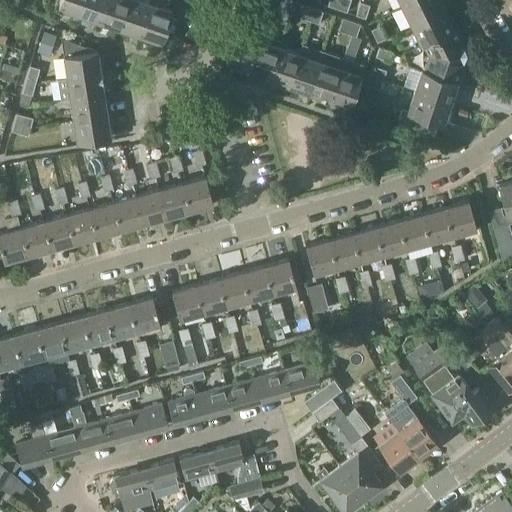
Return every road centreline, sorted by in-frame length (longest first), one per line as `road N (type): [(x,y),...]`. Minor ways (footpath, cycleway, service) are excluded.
road 1 (residential): [(49,511),(86,468),(257,420),(277,430),(317,511)]
road 2 (residential): [(253,227),(464,163),(511,126)]
road 3 (residential): [(0,294),(253,227)]
road 4 (residential): [(253,227),(220,98),(201,77)]
road 5 (residential): [(403,511),(511,430)]
